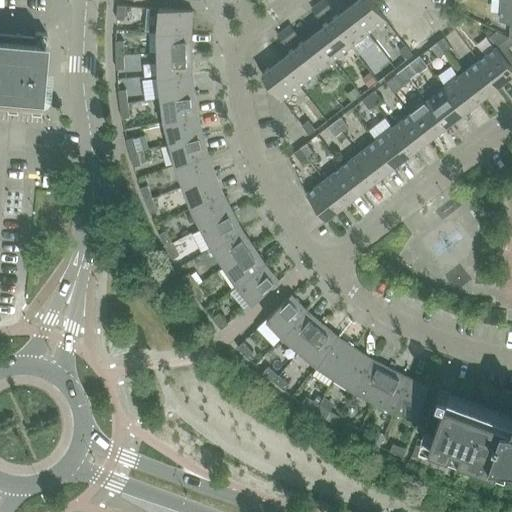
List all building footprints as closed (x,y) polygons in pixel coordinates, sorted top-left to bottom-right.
[(323,0),(318,4),(325,14),(332,9),(324,0),(323,0)] [(370,0),(358,0),(348,8),(368,33),(385,20),(370,0)] [(511,0),(501,0),(500,20),(510,21),(511,21),(511,0)] [(325,14),(318,4),(312,9),(319,19),(325,14)] [(118,5),(117,20),(125,20),(126,6),(118,5)] [(159,8),(157,32),(191,33),(193,11),(159,8)] [(348,8),(331,21),(351,47),(368,33),(348,8)] [(314,34),(334,60),(351,47),(331,21),(314,34)] [(284,31),(292,40),(298,35),(291,26),(284,31)] [(292,40),(284,31),(278,35),(285,45),(292,40)] [(0,96),(41,100),(47,33),(35,32),(34,36),(0,32),(0,96)] [(157,32),(158,54),(192,54),(191,33),(157,32)] [(297,48),(316,73),(334,60),(314,34),(297,48)] [(437,43),(444,52),(450,47),(443,38),(437,43)] [(496,47),(501,54),(511,45),(511,39),(509,38),(496,47)] [(116,41),(116,55),(124,55),(124,41),(116,41)] [(444,52),(437,43),(430,48),(438,57),(444,52)] [(399,51),(406,60),(413,55),(406,46),(399,51)] [(479,61),(498,86),(511,75),(511,68),(501,54),(496,47),(479,61)] [(297,48),(280,61),(299,86),(316,73),(297,48)] [(158,54),(158,77),(192,74),(192,54),(158,54)] [(116,55),(116,69),(124,69),(124,55),(116,55)] [(299,86),(280,61),(262,74),(282,100),(299,86)] [(461,74),(481,100),(498,86),(479,61),(461,74)] [(402,69),(410,79),(416,74),(409,64),(402,69)] [(410,79),(402,69),(396,74),(403,84),(410,79)] [(158,77),(161,100),(195,94),(192,74),(158,77)] [(481,100),(461,74),(444,87),(464,113),(481,100)] [(464,113),(444,87),(427,101),(447,126),(464,113)] [(118,91),(120,105),(128,104),(126,90),(118,91)] [(368,96),(375,105),(382,100),(375,91),(368,96)] [(161,100),(164,122),(198,115),(195,94),(161,100)] [(375,105),(368,96),(362,101),(369,110),(375,105)] [(427,101),(410,114),(430,139),(447,126),(427,101)] [(120,105),(122,119),(130,117),(128,104),(120,105)] [(410,114),(393,127),(413,152),(430,139),(410,114)] [(166,129),(170,144),(203,135),(198,115),(164,122),(166,129)] [(335,122),(342,131),(348,127),(340,117),(335,122)] [(302,126),(309,135),(315,130),(308,121),(302,126)] [(342,131),(335,122),(329,126),(336,136),(342,131)] [(393,127),(376,140),(396,166),(413,152),(393,127)] [(170,144),(176,165),(208,155),(203,135),(170,144)] [(126,140),(130,153),(138,151),(134,138),(126,140)] [(376,140),(359,153),(379,179),(396,166),(376,140)] [(306,143),(300,148),(307,158),(314,153),(306,143)] [(307,158),(300,148),(293,153),(301,163),(307,158)] [(130,153),(133,167),(141,165),(138,151),(130,153)] [(359,153),(342,167),(361,192),(379,179),(359,153)] [(176,165),(183,186),(216,174),(208,155),(176,165)] [(342,167),(325,180),(344,205),(361,192),(342,167)] [(183,186),(192,208),(223,194),(216,174),(183,186)] [(344,205),(325,180),(307,194),(326,219),(344,205)] [(140,188),(145,202),(153,199),(148,186),(140,188)] [(192,208),(202,227),(233,212),(223,194),(192,208)] [(145,202),(150,215),(158,212),(153,199),(145,202)] [(202,227),(213,248),(242,230),(233,212),(202,227)] [(213,248),(225,266),(254,247),(242,230),(213,248)] [(159,234),(166,247),(173,243),(166,231),(159,234)] [(173,243),(166,247),(172,259),(179,256),(173,243)] [(225,266),(238,285),(265,264),(254,247),(225,266)] [(265,264),(238,285),(253,303),(279,280),(265,264)] [(183,278),(191,289),(198,285),(190,273),(183,278)] [(198,285),(191,289),(199,301),(205,297),(198,285)] [(267,319),(283,336),(307,311),(292,295),(267,319)] [(283,336),(301,350),(322,324),(307,311),(283,336)] [(212,319),(221,330),(227,325),(218,314),(212,319)] [(301,350),(318,365),(338,337),(322,324),(301,350)] [(318,365),(337,377),(355,348),(338,337),(318,365)] [(237,348),(247,358),(253,352),(243,342),(237,348)] [(337,377),(356,389),(373,360),(355,348),(337,377)] [(356,389),(376,399),(391,369),(373,360),(356,389)] [(263,373),(274,382),(279,376),(269,367),(263,373)] [(376,399),(396,409),(409,378),(391,369),(376,399)] [(279,376),(274,382),(285,391),(290,385),(279,376)] [(409,378),(396,409),(418,418),(430,386),(409,378)] [(507,475),(508,466),(511,466),(511,422),(448,399),(450,393),(440,390),(421,440),(468,459),(507,475)] [(302,404),(314,411),(318,405),(306,397),(302,404)] [(314,411),(326,419),(330,412),(318,405),(314,411)] [(344,430),(357,436),(360,429),(348,423),(344,430)] [(357,436),(369,443),(373,435),(360,429),(357,436)] [(390,452),(403,457),(406,449),(393,444),(390,452)]
